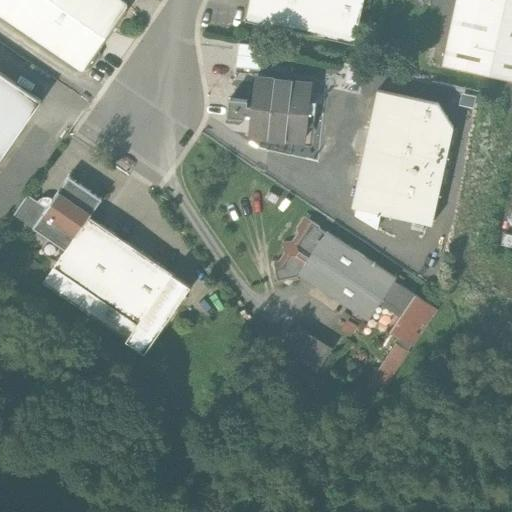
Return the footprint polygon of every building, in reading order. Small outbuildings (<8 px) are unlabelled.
[(116,0),(0,0),(0,16),(72,66),(116,0)] [(360,0),(257,0),(253,20),(351,42),(360,0)] [(511,0),(455,0),(441,65),(511,80),(511,0)] [(240,42),(239,65),(261,67),(262,44),(240,42)] [(0,159),(38,103),(0,77),(0,159)] [(309,84),(254,80),(251,108),(247,108),(247,101),(229,99),(227,121),(245,122),(246,117),(251,117),(249,142),(304,147),(309,84)] [(438,105),(378,92),(351,211),(355,212),(354,216),(377,230),(380,217),(431,229),(453,129),(438,105)] [(34,230),(70,253),(88,225),(103,202),(70,181),(49,213),(28,200),(18,215),(36,227),(34,230)] [(192,288),(90,224),(88,225),(70,253),(60,268),(142,324),(126,345),(143,356),(192,288)] [(397,282),(320,233),(292,277),(369,326),(383,304),(395,286),(397,282)] [(434,312),(395,286),(383,304),(405,319),(395,335),(402,340),(371,387),(381,393),(434,312)] [(335,350),(299,327),(282,352),(319,375),(335,350)]
